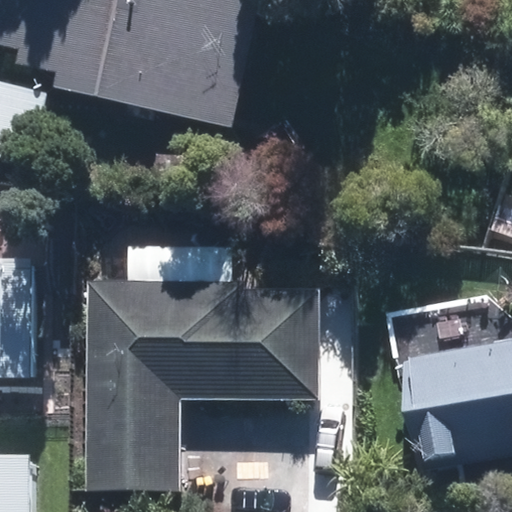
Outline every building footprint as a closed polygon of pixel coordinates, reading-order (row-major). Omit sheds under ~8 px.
[(89,84),(269,126),(296,0),(0,0),(0,32),(56,45),(52,63),(92,71),(89,84)] [(0,156),(41,166),(59,92),(0,79),(0,156)] [(87,499),(180,500),(181,401),(322,402),(322,293),(243,293),(243,284),(233,284),(234,247),(128,247),(129,284),(88,283),(87,499)] [(0,260),(0,377),(28,378),(28,261),(0,260)] [(393,317),(423,473),(511,456),(511,313),(493,298),(393,317)] [(0,511),(23,511),(25,456),(0,455),(0,511)]
